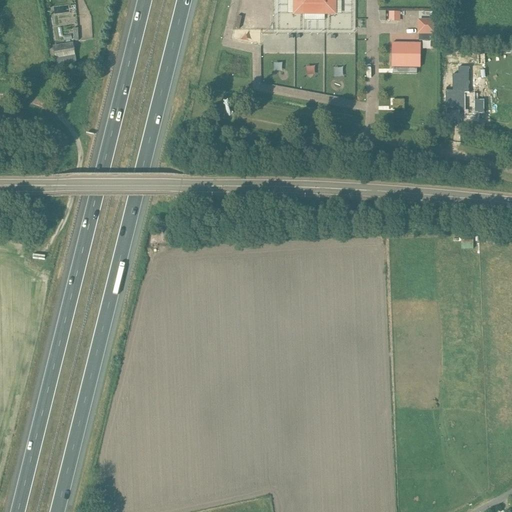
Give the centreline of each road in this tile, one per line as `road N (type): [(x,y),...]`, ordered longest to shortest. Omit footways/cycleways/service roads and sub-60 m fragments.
road 1 (motorway): [(144,0),(17,511)]
road 2 (motorway): [(57,511),(183,0)]
road 3 (tertiary): [(511,202),(295,186),(0,184)]
road 4 (unclassified): [(0,97),(60,116),(79,148),(69,204),(40,253)]
